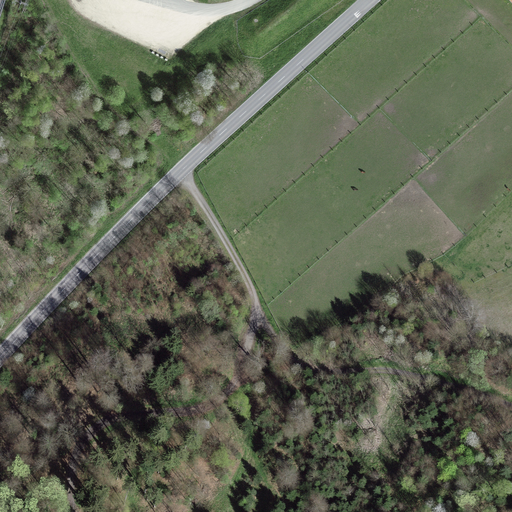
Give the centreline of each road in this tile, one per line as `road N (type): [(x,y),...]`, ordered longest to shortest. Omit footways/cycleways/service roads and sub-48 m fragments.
road 1 (tertiary): [(369,0),(156,194),(0,357)]
road 2 (track): [(182,169),(251,290),(242,370),(196,410),(90,427),(71,470),(72,511)]
road 3 (track): [(254,302),(282,352),(307,372),(393,368),(511,406)]
